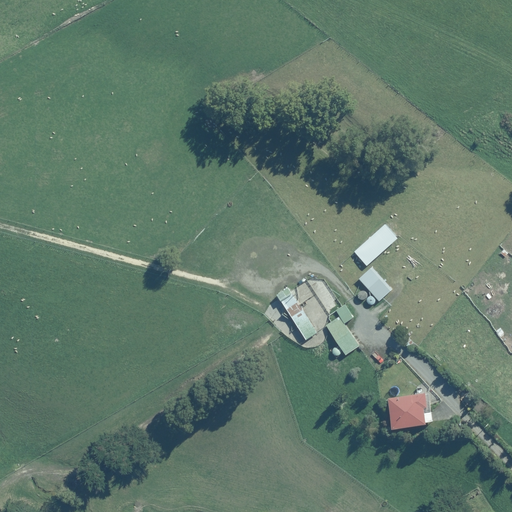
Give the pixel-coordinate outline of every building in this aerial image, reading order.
[(356,252),(369,267),(400,239),(387,225),(356,252)] [(394,290),(374,267),(361,279),(380,302),(394,290)] [(291,289),(280,296),(309,340),(320,333),(291,289)] [(355,318),(347,306),(339,312),(347,324),(355,318)] [(341,317),(328,326),(349,356),(362,347),(341,317)] [(396,431),(429,427),(429,424),(435,423),(431,393),(391,399),(396,431)]
